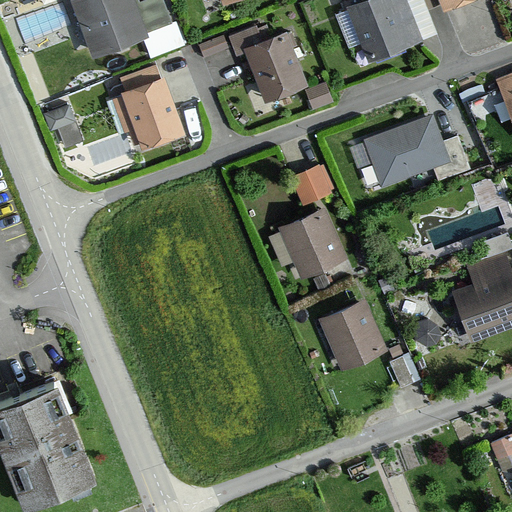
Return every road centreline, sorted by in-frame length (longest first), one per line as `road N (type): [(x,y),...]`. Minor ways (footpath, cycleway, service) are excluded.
road 1 (residential): [(55,216),(511,45)]
road 2 (residential): [(170,511),(511,387)]
road 3 (residential): [(81,283),(169,511)]
road 4 (residential): [(0,85),(55,216)]
